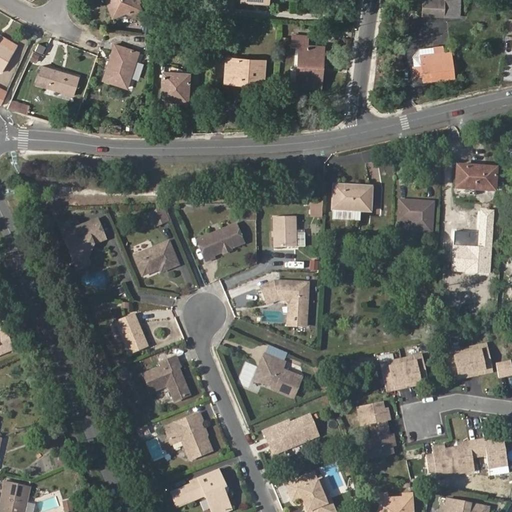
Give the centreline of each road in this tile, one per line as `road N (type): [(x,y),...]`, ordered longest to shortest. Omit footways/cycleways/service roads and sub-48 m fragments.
road 1 (tertiary): [(358,132),(239,147),(0,140)]
road 2 (tertiary): [(126,511),(0,211)]
road 3 (residential): [(272,511),(201,337),(206,313)]
road 4 (tertiary): [(511,96),(358,132)]
road 5 (residential): [(358,132),(374,0)]
